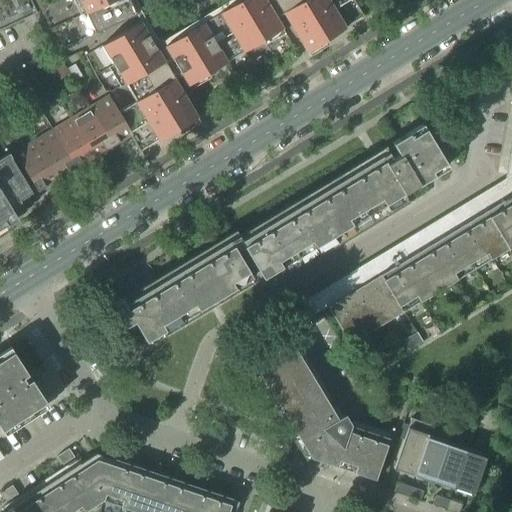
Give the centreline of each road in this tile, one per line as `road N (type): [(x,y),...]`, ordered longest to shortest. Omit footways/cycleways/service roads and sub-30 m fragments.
road 1 (tertiary): [(485,0),(20,282)]
road 2 (residential): [(176,439),(208,343),(468,187),(482,107),(511,88)]
road 3 (residential): [(326,511),(317,489),(176,439)]
road 4 (residential): [(102,408),(20,282)]
